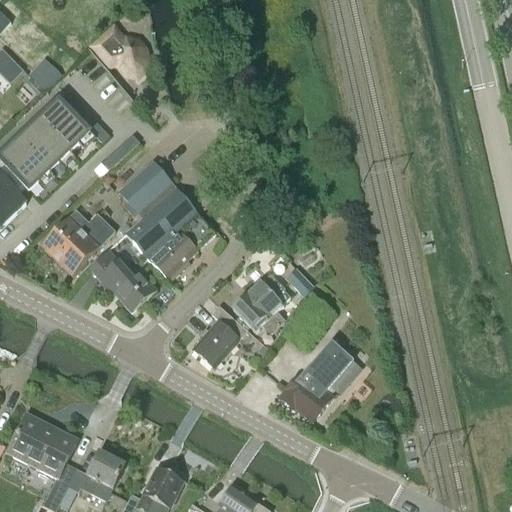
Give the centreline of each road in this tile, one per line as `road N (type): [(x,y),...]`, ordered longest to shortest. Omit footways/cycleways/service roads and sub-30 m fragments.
road 1 (unclassified): [(137,358),(225,265),(243,223),(244,161),(208,0)]
road 2 (tertiary): [(349,475),(137,358)]
road 3 (tertiary): [(511,218),(463,0)]
road 4 (tertiary): [(137,358),(0,288)]
